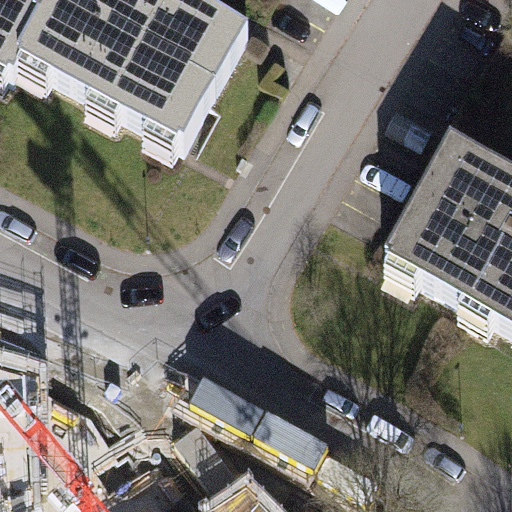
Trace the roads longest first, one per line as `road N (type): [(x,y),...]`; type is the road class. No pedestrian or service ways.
road 1 (residential): [(206,366),(426,0)]
road 2 (residential): [(472,511),(206,366)]
road 3 (residential): [(206,366),(0,252)]
